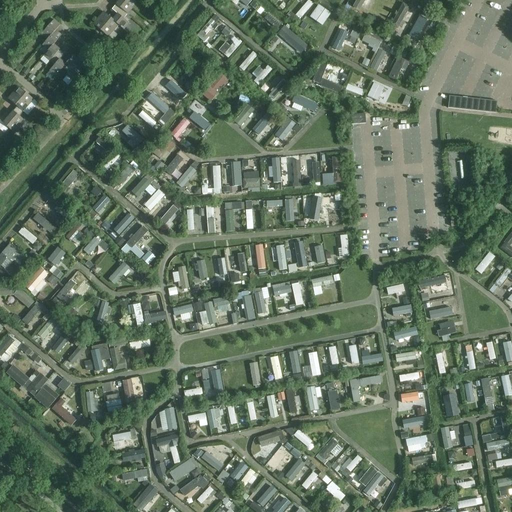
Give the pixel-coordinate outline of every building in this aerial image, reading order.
[(132,8),(127,4),(122,0),(118,0),(111,10),(116,14),(117,14),(121,10),(127,15),(127,14),(132,8)] [(228,0),(225,4),(229,8),(236,0),(228,0)] [(356,0),(354,7),(360,10),(363,5),(366,6),(369,0),(356,0)] [(381,0),(375,13),(380,15),(388,0),(381,0)] [(274,3),(284,11),(287,8),(280,3),(276,1),(274,3)] [(299,20),(313,4),(309,1),(295,16),(290,12),(287,15),(296,23),(299,19),(299,20)] [(397,28),(409,6),(402,2),(398,8),(400,9),(391,25),(397,28)] [(131,18),(127,14),(127,15),(121,10),(117,14),(116,14),(112,20),(111,20),(118,25),(118,26),(123,30),(128,24),(127,23),(131,18)] [(111,20),(112,20),(103,12),(97,19),(113,32),(118,26),(118,25),(111,20)] [(281,25),(268,14),(264,19),(277,30),(281,25)] [(215,15),(197,36),(205,43),(209,39),(205,35),(216,23),(219,19),(215,15)] [(511,16),(507,15),(492,45),(507,52),(511,41),(511,16)] [(107,38),(113,32),(97,19),(92,25),(107,38)] [(46,40),(55,31),(59,25),(53,20),(40,35),(46,40)] [(322,34),(307,22),(303,26),(318,39),(322,34)] [(354,27),(350,36),(357,39),(361,30),(354,27)] [(307,46),(286,28),(280,36),(300,54),(307,46)] [(342,30),(333,48),(339,51),(345,38),(347,39),(348,37),(346,36),(348,33),(342,30)] [(53,45),(61,36),(55,31),(46,40),(41,46),(47,51),(48,51),(53,45)] [(425,37),(414,32),(412,36),(409,34),(406,40),(409,41),(409,43),(411,44),(412,43),(415,44),(414,45),(421,48),(424,42),(423,41),(425,37)] [(382,45),(384,40),(375,36),(374,37),(367,33),(366,37),(365,36),(362,41),(369,44),(368,47),(371,48),(372,46),(374,47),(372,51),(376,53),(380,44),(382,45)] [(228,58),(242,42),(237,39),(229,48),(228,47),(226,49),(227,50),(224,54),(228,58)] [(64,54),(53,45),(48,51),(47,51),(43,56),(49,61),(54,56),(59,60),(64,54)] [(394,46),(390,54),(395,56),(399,49),(394,46)] [(376,71),(386,53),(379,50),(370,68),(376,71)] [(244,72),(257,56),(253,52),(239,68),(244,72)] [(65,65),(64,64),(59,60),(54,56),(49,61),(53,65),(49,71),(55,77),(60,71),(59,71),(65,65)] [(66,76),(78,61),(72,56),(64,64),(65,65),(59,71),(60,71),(66,76)] [(398,57),(389,77),(395,81),(402,68),(406,70),(409,63),(405,61),(405,60),(398,57)] [(191,91),(209,70),(210,71),(214,66),(207,60),(203,65),(185,86),(191,91)] [(78,61),(66,76),(72,81),(84,66),(78,61)] [(320,62),(313,82),(320,84),(328,65),(320,62)] [(258,86),(272,70),(268,66),(264,71),(259,67),(252,75),(257,79),(254,82),(258,86)] [(212,95),(224,81),(227,83),(229,80),(222,74),(208,91),(212,95)] [(321,87),(340,95),(343,88),(324,80),(321,87)] [(374,80),(367,99),(372,101),(378,86),(383,88),(384,84),(374,80)] [(283,81),(270,96),(274,100),(288,84),(283,81)] [(364,91),(348,85),(346,90),(362,96),(364,91)] [(13,93),(28,106),(33,100),(18,87),(13,93)] [(22,112),(28,106),(13,93),(7,99),(16,107),(22,112)] [(310,102),(292,93),(289,100),(307,108),(310,102)] [(173,112),(153,95),(149,99),(166,114),(168,112),(171,115),(173,112)] [(260,107),(256,103),(256,102),(251,97),(246,97),(240,96),(239,103),(248,104),(257,111),(260,107)] [(406,96),(402,106),(408,107),(411,98),(406,96)] [(449,97),(448,107),(448,109),(496,114),(497,102),(449,97)] [(241,127),(254,111),(248,106),(234,122),(241,127)] [(19,117),(22,112),(16,107),(7,117),(19,127),(24,121),(19,117)] [(156,123),(143,111),(139,116),(152,128),(156,123)] [(207,127),(188,112),(184,117),(203,132),(207,127)] [(266,114),(252,131),(257,136),(266,125),(267,127),(269,124),(268,123),(272,119),(266,114)] [(14,134),(19,127),(7,117),(2,123),(2,124),(0,126),(0,130),(4,134),(8,129),(14,134)] [(184,119),(171,135),(176,139),(190,124),(184,119)] [(287,122),(277,135),(283,139),(293,126),(287,122)] [(142,139),(127,125),(123,130),(124,130),(121,134),(132,143),(135,140),(138,143),(142,139)] [(149,135),(138,126),(135,129),(146,139),(147,138),(151,141),(154,137),(151,134),(149,135)] [(186,144),(193,139),(190,134),(182,139),(186,144)] [(115,149),(100,137),(96,143),(105,150),(101,156),(106,159),(110,154),(111,154),(115,149)] [(162,141),(153,153),(159,157),(163,153),(166,155),(171,149),(168,147),(171,143),(166,139),(163,142),(162,141)] [(116,153),(101,169),(105,173),(120,156),(116,153)] [(332,158),(334,183),(341,183),(340,157),(332,158)] [(177,158),(165,172),(170,175),(172,173),(174,175),(183,165),(180,163),(181,162),(177,158)] [(280,181),(279,158),(273,159),(273,161),(270,161),(270,167),(273,167),(274,171),(268,171),(269,182),(280,181)] [(93,168),(97,172),(101,167),(104,163),(100,160),(97,164),(97,163),(93,168)] [(159,161),(154,167),(159,171),(164,165),(159,161)] [(292,162),(294,184),(293,184),(293,188),(294,187),(295,189),(300,189),(300,187),(301,187),(299,161),(292,162)] [(129,165),(115,181),(120,186),(135,170),(129,165)] [(191,167),(178,182),(183,187),(196,171),(191,167)] [(213,167),(214,189),(221,189),(220,167),(213,167)] [(242,186),(241,168),(233,168),(234,179),(232,179),(232,183),(234,183),(234,186),(242,186)] [(74,171),(60,187),(65,192),(79,176),(74,171)] [(148,175),(130,194),(134,199),(136,197),(137,198),(139,196),(138,194),(143,188),(149,193),(154,187),(149,182),(152,179),(148,175)] [(260,179),(243,180),(244,189),(248,189),(248,191),(252,191),(252,192),(260,192),(260,188),(260,179)] [(162,188),(144,207),(149,211),(166,192),(162,188)] [(105,196),(93,209),(100,216),(105,211),(102,208),(110,200),(105,196)] [(320,216),(319,204),(331,203),(331,206),(335,206),(335,203),(342,203),(342,196),(312,199),(313,206),(311,206),(311,210),(313,209),(314,216),(320,216)] [(282,200),(264,203),(265,208),(283,205),(282,200)] [(232,218),(231,204),(225,204),(227,230),(233,230),(232,220),(234,220),(234,218),(232,218)] [(71,216),(58,205),(55,209),(68,220),(71,216)] [(173,206),(159,222),(164,227),(178,210),(173,206)] [(224,209),(205,210),(205,215),(206,215),(206,220),(213,219),(213,215),(224,215),(224,209)] [(54,227),(38,214),(33,219),(44,228),(43,230),(45,232),(47,230),(55,237),(60,231),(55,226),(54,227)] [(128,217),(111,235),(115,239),(132,220),(128,217)] [(81,222),(67,238),(71,242),(85,226),(81,222)] [(143,226),(127,244),(132,249),(148,231),(143,226)] [(37,239),(23,228),(19,233),(33,245),(37,239)] [(511,248),(510,246),(511,243),(511,232),(504,243),(507,245),(503,250),(511,257),(511,248)] [(43,235),(40,240),(47,246),(50,242),(49,241),(49,240),(43,235)] [(349,256),(347,236),(340,236),(342,251),(340,251),(340,254),(342,254),(343,257),(349,256)] [(154,239),(142,251),(146,256),(142,260),(147,265),(164,248),(159,243),(158,244),(154,239)] [(315,242),(320,264),(326,263),(321,241),(315,242)] [(95,242),(83,254),(88,258),(99,246),(95,242)] [(215,243),(204,245),(206,254),(216,252),(215,243)] [(10,245),(0,255),(0,266),(0,267),(9,256),(14,260),(13,261),(21,267),(28,259),(16,249),(15,249),(10,245)] [(298,246),(302,267),(308,266),(304,245),(298,246)] [(278,250),(282,272),(288,270),(284,249),(278,250)] [(39,256),(32,250),(28,255),(31,258),(31,259),(34,261),(35,260),(36,261),(39,259),(37,257),(39,256)] [(57,251),(48,262),(52,266),(62,254),(57,251)] [(491,252),(478,269),(487,276),(493,268),(491,267),(498,258),(491,252)] [(258,254),(263,275),(269,274),(264,253),(258,254)] [(239,258),(243,279),(249,278),(245,257),(239,258)] [(219,262),(224,283),(229,282),(225,261),(219,262)] [(125,263),(111,279),(115,283),(129,266),(125,263)] [(199,266),(203,287),(209,286),(205,265),(199,266)] [(41,268),(30,281),(34,286),(33,287),(32,285),(29,289),(35,294),(44,285),(39,280),(46,272),(41,268)] [(51,273),(57,279),(58,278),(59,279),(63,276),(61,274),(62,273),(56,268),(51,273)] [(179,270),(183,292),(189,290),(185,269),(179,270)] [(511,272),(508,269),(495,284),(500,288),(511,272)] [(445,276),(418,282),(420,289),(447,283),(445,276)] [(332,277),(312,281),(313,287),(326,284),(326,287),(331,286),(330,284),(333,283),(332,277)] [(71,280),(57,297),(62,301),(68,294),(69,294),(71,293),(70,292),(76,284),(71,280)] [(264,283),(266,294),(272,293),(270,282),(264,283)] [(302,304),(298,284),(292,285),(296,305),(302,304)] [(403,285),(387,289),(388,295),(405,292),(403,285)] [(290,286),(272,290),(274,295),(291,292),(290,286)] [(34,302),(19,289),(11,287),(0,288),(0,296),(11,296),(14,296),(29,309),(34,302)] [(255,293),(258,311),(264,310),(262,298),(263,298),(263,295),(262,295),(261,292),(255,293)] [(255,316),(251,296),(246,297),(248,308),(243,309),(244,318),(249,317),(255,316)] [(230,297),(213,300),(215,308),(231,304),(230,297)] [(103,302),(97,324),(102,325),(106,313),(109,314),(111,309),(107,308),(108,304),(103,302)] [(433,320),(430,302),(423,303),(426,321),(430,321),(431,323),(428,326),(439,336),(437,337),(441,340),(442,339),(443,340),(448,335),(433,320)] [(205,304),(209,325),(216,324),(212,303),(205,304)] [(144,324),(140,304),(133,306),(135,314),(132,315),(133,319),(136,319),(138,330),(147,328),(146,324),(144,324)] [(191,305),(173,310),(175,315),(192,311),(191,305)] [(35,306),(22,321),(28,326),(34,318),(36,319),(42,312),(40,311),(41,310),(35,306)] [(411,306),(392,310),(393,316),(412,313),(411,306)] [(165,312),(144,316),(145,324),(167,320),(165,312)] [(11,319),(17,325),(21,320),(21,319),(18,316),(17,316),(15,315),(11,319)] [(56,322),(63,326),(66,322),(60,317),(56,322)] [(47,324),(34,339),(39,344),(52,329),(47,324)] [(415,330),(399,334),(400,340),(417,335),(415,330)] [(66,332),(52,349),(58,353),(64,345),(67,347),(72,341),(69,339),(71,337),(66,332)] [(9,336),(0,347),(0,356),(1,357),(5,352),(10,356),(17,349),(12,345),(15,341),(9,336)] [(121,360),(118,348),(128,346),(127,339),(108,343),(114,371),(127,369),(125,359),(121,360)] [(149,340),(129,344),(131,351),(151,347),(149,340)] [(486,344),(490,360),(496,359),(492,343),(486,344)] [(82,344),(68,360),(74,364),(87,349),(82,344)] [(466,347),(470,369),(476,368),(472,345),(466,347)] [(25,346),(22,350),(29,356),(33,352),(25,346)] [(329,348),(332,365),(338,364),(335,347),(329,348)] [(91,351),(95,369),(101,368),(97,350),(91,351)] [(311,351),(314,369),(320,368),(317,350),(311,351)] [(363,364),(381,361),(380,355),(371,356),(371,351),(361,353),(362,358),(363,364)] [(413,353),(396,355),(397,362),(406,360),(407,364),(415,363),(415,359),(422,358),(421,352),(413,354),(413,353)] [(35,354),(31,358),(38,364),(42,360),(35,354)] [(292,355),(295,373),(301,371),(298,354),(292,355)] [(343,368),(362,365),(360,358),(360,359),(360,357),(347,359),(346,354),(341,355),(343,368)] [(436,355),(440,375),(445,374),(441,354),(436,355)] [(272,359),(275,377),(281,375),(278,358),(272,359)] [(91,361),(84,362),(86,372),(93,370),(91,361)] [(253,363),(256,381),(262,379),(259,362),(253,363)] [(29,379),(13,366),(6,374),(23,388),(23,387),(34,397),(49,381),(40,374),(36,371),(29,379)] [(243,383),(240,366),(234,367),(237,384),(243,383)] [(224,394),(220,369),(213,371),(215,380),(211,380),(212,389),(215,389),(216,395),(224,394)] [(511,371),(506,373),(502,374),(502,377),(501,377),(505,395),(510,393),(507,376),(511,375),(511,376),(511,371)] [(418,373),(399,376),(400,382),(419,379),(418,373)] [(350,381),(354,403),(360,402),(358,387),(383,383),(381,376),(359,380),(357,381),(356,380),(350,381)] [(64,379),(58,386),(65,392),(71,385),(64,379)] [(493,405),(489,384),(488,379),(481,381),(482,385),(482,386),(486,406),(493,405)] [(123,382),(127,403),(128,409),(147,406),(146,400),(135,402),(131,380),(123,382)] [(326,385),(331,409),(336,408),(334,397),(337,396),(334,384),(326,385)] [(35,398),(48,409),(59,396),(46,385),(35,398)] [(306,389),(310,412),(318,410),(314,388),(306,389)] [(466,390),(469,407),(475,406),(473,395),(477,394),(476,388),(466,390)] [(202,389),(184,392),(185,398),(203,394),(202,389)] [(86,393),(88,413),(99,412),(97,399),(94,400),(93,392),(86,393)] [(421,392),(401,395),(402,402),(422,399),(421,392)] [(452,412),(448,394),(442,395),(446,413),(452,412)] [(287,396),(290,413),(295,412),(292,395),(287,396)] [(109,413),(126,410),(125,403),(124,403),(123,398),(111,400),(112,406),(108,406),(109,413)] [(52,409),(72,426),(76,421),(61,408),(65,402),(61,399),(52,409)] [(246,400),(250,421),(256,420),(252,399),(246,400)] [(267,400),(270,417),(276,416),(273,399),(267,400)] [(227,404),(231,425),(237,424),(233,403),(227,404)] [(208,411),(211,429),(217,428),(214,410),(208,411)] [(177,431),(173,411),(168,413),(169,421),(167,421),(168,426),(170,426),(171,432),(177,431)] [(205,414),(188,417),(189,423),(199,421),(200,427),(207,426),(206,420),(205,414)] [(511,438),(507,416),(500,417),(503,431),(502,431),(502,434),(504,434),(505,439),(511,438)] [(428,417),(403,422),(404,428),(429,423),(428,417)] [(469,425),(463,426),(465,437),(471,436),(469,425)] [(441,429),(445,451),(451,450),(447,428),(441,429)] [(277,432),(258,438),(261,448),(280,442),(277,432)] [(310,442),(298,432),(294,436),(306,447),(310,442)] [(130,433),(113,436),(114,443),(132,439),(130,433)] [(483,444),(501,439),(500,433),(490,436),(490,435),(482,437),(483,444)] [(426,436),(428,443),(433,442),(433,441),(435,441),(433,435),(432,435),(426,436)] [(177,436),(156,441),(158,447),(169,444),(174,464),(180,463),(176,446),(180,445),(177,436)] [(426,436),(406,440),(407,447),(417,445),(417,447),(426,446),(425,443),(427,443),(426,436)] [(332,439),(316,457),(322,463),(322,462),(329,469),(332,466),(328,462),(327,462),(324,460),(325,459),(326,460),(330,456),(328,455),(338,444),(332,439)] [(489,451),(511,445),(511,439),(488,444),(489,451)] [(288,444),(274,461),(279,465),(293,448),(288,444)] [(204,454),(198,449),(194,454),(200,459),(204,454)] [(144,451),(122,455),(123,461),(124,461),(124,462),(130,460),(135,458),(136,461),(141,460),(141,458),(145,458),(144,451)] [(223,466),(207,453),(203,458),(220,471),(223,466)] [(435,455),(412,459),(413,466),(436,462),(435,455)] [(358,456),(342,474),(347,478),(351,474),(350,473),(362,460),(358,456)] [(511,459),(495,462),(496,468),(507,467),(507,469),(511,468),(511,459)] [(189,460),(169,473),(175,482),(195,469),(189,460)] [(299,460),(288,473),(293,477),(304,464),(299,460)] [(242,462),(232,475),(237,479),(247,466),(242,462)] [(454,472),(472,469),(471,463),(460,465),(459,462),(453,463),(454,472)] [(336,464),(332,468),(338,475),(342,471),(340,469),(341,468),(336,464)] [(371,468),(359,483),(364,487),(376,472),(371,468)] [(149,469),(122,475),(123,481),(138,478),(139,483),(147,481),(147,477),(150,477),(149,469)] [(224,469),(219,476),(225,480),(230,473),(224,469)] [(250,470),(239,485),(244,488),(246,485),(248,487),(250,484),(248,483),(255,473),(250,470)] [(313,472),(302,486),(306,490),(313,482),(315,483),(318,479),(316,478),(318,476),(313,472)] [(331,481),(321,472),(318,476),(327,485),(331,481)] [(378,473),(363,492),(369,497),(375,489),(378,491),(381,487),(387,481),(378,473)] [(444,501),(439,475),(432,476),(436,495),(430,496),(431,502),(437,501),(437,502),(444,501)] [(185,497),(200,486),(203,489),(208,484),(200,476),(196,480),(196,479),(180,491),(185,497)] [(511,478),(497,481),(498,488),(511,485),(511,478)] [(458,490),(475,487),(474,481),(463,483),(463,480),(456,482),(456,483),(447,485),(448,490),(457,488),(458,490)] [(337,506),(345,496),(339,491),(340,489),(332,482),(328,487),(328,488),(326,490),(335,497),(331,501),(337,506)] [(149,487),(134,505),(142,511),(156,494),(149,487)] [(210,487),(197,500),(201,505),(210,495),(212,497),(216,493),(210,487)] [(266,504),(276,493),(271,489),(266,496),(264,494),(262,497),(264,498),(262,501),(266,504)] [(456,510),(479,506),(478,500),(467,502),(466,494),(458,496),(458,497),(453,498),(454,504),(455,504),(456,510)] [(227,499),(222,505),(228,511),(234,506),(227,499)] [(283,511),(290,504),(286,500),(275,511),(283,511)]
